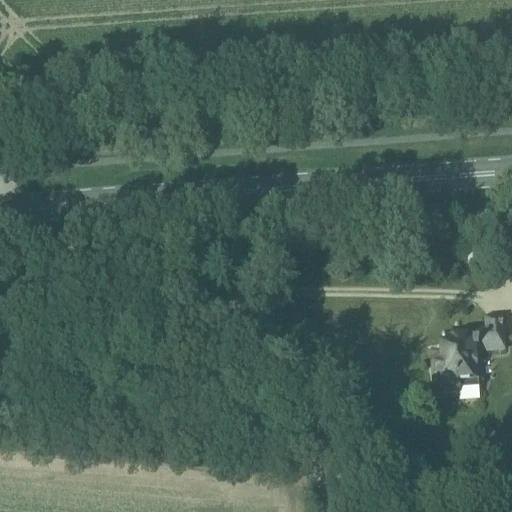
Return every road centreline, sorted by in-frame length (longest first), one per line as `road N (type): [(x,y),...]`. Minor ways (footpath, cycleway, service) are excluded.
road 1 (primary): [(47,208),(511,175)]
road 2 (track): [(47,208),(288,429),(397,511)]
